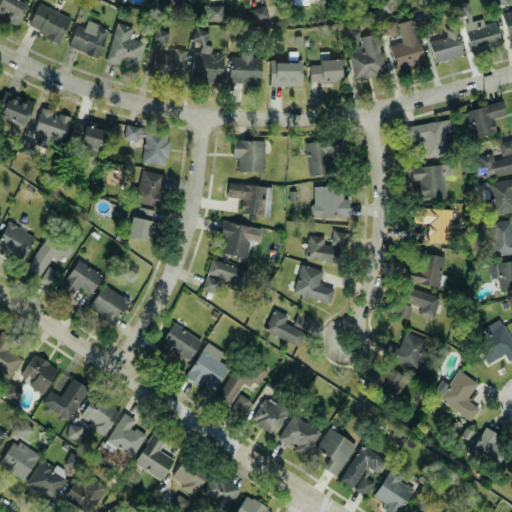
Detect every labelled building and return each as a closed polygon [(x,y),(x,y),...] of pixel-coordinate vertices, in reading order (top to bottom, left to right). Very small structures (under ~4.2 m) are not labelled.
[(0,0),(0,15),(15,23),(26,4),(18,0),(0,0)] [(165,0),(165,10),(179,10),(179,0),(165,0)] [(389,11),(388,0),(376,0),(377,11),(389,11)] [(26,26),(57,41),(69,18),(37,3),(26,26)] [(220,5),(208,5),(208,16),(220,16),(220,5)] [(272,5),(249,7),(251,25),(274,23),(272,5)] [(511,8),(500,11),(506,40),(511,38),(511,8)] [(417,26),(430,26),(430,14),(417,14),(417,26)] [(500,42),(492,17),(471,23),(472,26),(463,29),(470,51),(500,42)] [(135,69),(143,43),(128,38),(132,28),(115,22),(103,59),(135,69)] [(93,25),(92,29),(74,23),(67,46),(98,56),(106,29),(93,25)] [(443,28),(445,37),(428,41),(432,61),(460,55),(454,25),(443,28)] [(169,31),(155,26),(151,39),(164,43),(169,31)] [(349,53),(352,78),(382,74),(377,34),(360,36),(362,52),(349,53)] [(394,70),(423,63),(416,37),(387,44),(394,70)] [(184,50),(169,47),(168,53),(153,50),(149,72),(179,77),(184,50)] [(220,81),(220,52),(191,52),(191,81),(220,81)] [(258,83),(259,57),(228,56),(227,82),(258,83)] [(307,80),(338,80),(338,59),(307,59),(307,80)] [(268,85),(299,85),(299,61),(268,61),(268,85)] [(0,115),(21,125),(31,103),(4,91),(0,99),(0,115)] [(503,114),(499,100),(461,112),(470,140),(494,132),(490,118),(503,114)] [(60,142),(69,116),(40,107),(31,133),(60,142)] [(422,139),(424,157),(446,154),(441,120),(404,125),(406,141),(422,139)] [(103,130),(75,122),(68,148),(95,156),(103,130)] [(140,162),(162,165),(168,133),(145,129),(140,162)] [(341,136),(304,141),(308,175),(329,172),(327,154),(342,152),(341,136)] [(231,159),(235,159),(235,171),(263,171),(263,139),(231,139),(231,159)] [(496,153),(475,154),(476,177),(511,175),(511,141),(495,141),(496,153)] [(446,196),(445,164),(410,165),(411,197),(446,196)] [(162,174),(140,169),(136,186),(130,185),(127,198),(155,205),(162,174)] [(490,214),(511,211),(511,178),(487,181),(490,214)] [(266,215),(269,187),(228,181),(226,197),(239,198),(238,212),(266,215)] [(347,197),(341,197),(342,185),(315,185),(315,202),(309,202),(309,216),(347,216),(347,197)] [(149,240),(154,210),(135,207),(134,216),(128,215),(125,236),(149,240)] [(426,242),(453,243),(453,208),(413,207),(413,223),(426,223),(426,242)] [(0,232),(0,244),(20,257),(33,236),(8,220),(0,232)] [(251,227),(223,220),(216,252),(244,258),(251,227)] [(511,252),(511,235),(511,220),(489,220),(490,254),(511,252)] [(51,256),(63,263),(76,241),(50,226),(25,269),(51,284),(58,271),(46,265),(51,256)] [(307,233),(304,257),(342,263),(347,229),(329,227),(328,236),(307,233)] [(442,256),(409,251),(405,282),(438,286),(442,256)] [(100,274),(76,258),(55,290),(69,299),(78,286),(88,293),(100,274)] [(246,270),(210,258),(200,287),(214,292),(219,278),(240,286),(246,270)] [(511,289),(511,279),(511,278),(511,259),(488,261),(489,278),(496,278),(497,290),(511,289)] [(328,302),(332,287),(318,283),(321,269),(299,263),(291,292),(328,302)] [(127,301),(102,283),(85,308),(109,325),(127,301)] [(432,316),(438,296),(403,285),(393,317),(406,321),(410,309),(432,316)] [(297,312),(291,325),(283,321),(286,315),(272,309),(263,330),(298,345),(310,318),(297,312)] [(471,333),(487,364),(511,350),(511,343),(499,319),(471,333)] [(199,339),(170,322),(156,345),(186,362),(199,339)] [(414,367),(424,340),(395,328),(384,356),(414,367)] [(5,348),(11,338),(0,331),(0,373),(6,378),(20,358),(5,348)] [(185,375),(212,389),(226,363),(200,349),(185,375)] [(17,375),(41,392),(56,369),(32,353),(17,375)] [(266,368),(240,353),(215,398),(241,413),(252,393),(253,393),(266,368)] [(387,402),(406,381),(387,363),(367,385),(387,402)] [(468,420),(477,407),(464,398),(475,382),(456,368),(436,396),(468,420)] [(86,388),(70,377),(58,396),(48,390),(40,403),(66,420),(86,388)] [(3,394),(16,401),(22,388),(9,381),(3,394)] [(118,408),(93,392),(77,416),(103,432),(118,408)] [(287,411),(264,395),(248,419),(272,434),(287,411)] [(127,457),(145,436),(131,424),(134,420),(124,412),(104,437),(127,457)] [(319,430),(291,413),(276,438),(304,455),(319,430)] [(15,434),(30,434),(30,418),(15,418),(15,434)] [(65,435),(79,439),(82,425),(69,421),(65,435)] [(354,445),(328,427),(314,448),(328,458),(323,465),(335,473),(354,445)] [(499,461),(507,437),(480,428),(472,452),(499,461)] [(157,448),(164,440),(154,432),(132,458),(157,479),(172,460),(157,448)] [(37,454),(12,438),(0,456),(0,465),(21,479),(37,454)] [(338,479),(364,495),(375,477),(385,459),(360,443),(338,479)] [(52,498),(65,478),(52,469),(54,465),(41,457),(26,481),(52,498)] [(178,486),(194,494),(205,472),(180,459),(171,476),(181,481),(178,486)] [(399,478),(403,473),(391,465),(372,494),(383,501),(380,506),(389,511),(397,511),(413,488),(399,478)] [(221,511),(237,486),(212,471),(200,492),(209,497),(204,506),(213,511),(221,511)] [(75,477),(62,497),(84,511),(89,511),(108,484),(89,472),(82,482),(75,477)] [(183,511),(191,493),(177,487),(169,506),(183,511)] [(269,511),(271,509),(246,493),(233,511),(269,511)] [(96,511),(144,511),(141,505),(125,511),(120,500),(97,511),(96,511)]
